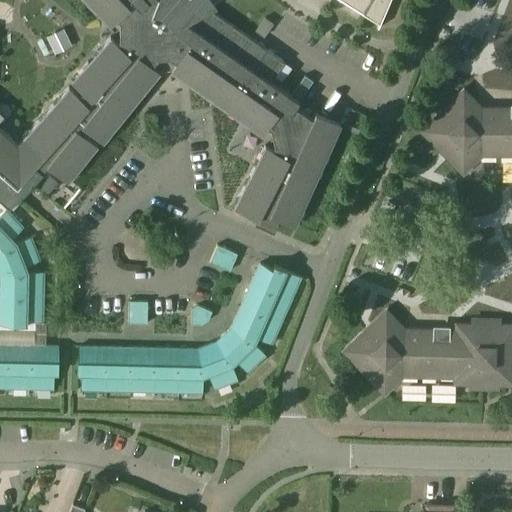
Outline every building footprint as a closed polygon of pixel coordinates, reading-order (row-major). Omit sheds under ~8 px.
[(0,0),(0,195),(12,206),(26,189),(41,172),(48,163),(68,180),(97,144),(85,135),(90,129),(103,140),(159,71),(152,65),(158,59),(169,57),(177,62),(171,69),(262,133),(267,126),(271,128),(275,145),(273,149),(265,145),(234,205),(257,216),(254,221),(275,230),(281,217),(296,223),(341,123),(316,111),(314,117),(297,105),(300,100),(272,80),(285,61),(210,8),(208,5),(211,4),(211,2),(210,3),(208,0),(0,0)] [(342,0),(362,13),(380,24),(390,0),(342,0)] [(464,90),(428,126),(423,131),(463,171),(481,153),(511,153),(511,107),(482,107),(464,90)] [(6,209),(0,215),(0,252),(16,242),(12,238),(23,227),(6,209)] [(16,242),(0,252),(0,275),(0,276),(27,272),(25,266),(40,260),(31,237),(16,242)] [(230,270),(237,253),(217,244),(210,262),(230,270)] [(291,298),(300,276),(301,276),(275,264),(273,268),(260,262),(250,285),(264,291),(266,287),(291,298)] [(0,298),(0,299),(27,300),(27,296),(43,296),(43,272),(27,272),(0,276),(0,298)] [(281,321),(291,298),(266,287),(264,291),(250,285),(240,307),(254,313),(256,309),(281,321)] [(0,299),(0,323),(26,325),(27,321),(42,321),(43,296),(27,296),(27,300),(0,299)] [(148,301),(129,300),(128,323),(147,323),(148,301)] [(212,311),(198,304),(192,308),(191,324),(201,324),(208,320),(212,311)] [(240,307),(232,326),(255,342),(257,337),(272,343),(281,321),(256,309),(254,313),(240,307)] [(511,325),(501,326),(501,320),(471,319),(471,325),(457,325),(457,330),(403,329),(386,311),(345,350),(384,391),(402,374),(456,376),(456,381),(470,382),(469,388),(499,388),(499,383),(511,382),(511,325)] [(255,342),(232,326),(217,340),(232,364),(237,360),(248,371),(266,354),(255,342)] [(232,364),(217,340),(198,348),(204,375),(209,373),(215,387),(238,378),(232,364)] [(10,344),(0,343),(0,386),(5,387),(5,371),(10,371),(10,344)] [(5,387),(29,387),(30,372),(34,372),(35,345),(10,344),(10,371),(5,371),(5,387)] [(34,372),(30,372),(29,387),(54,388),(54,372),(58,372),(59,345),(35,345),(34,372)] [(103,346),(79,346),(78,373),(82,373),(82,388),(106,389),(106,373),(102,373),(103,346)] [(106,389),(130,389),(131,374),(126,374),(127,347),(103,346),(102,373),(106,373),(106,389)] [(130,389),(155,390),(155,374),(151,374),(151,347),(127,347),(126,374),(131,374),(130,389)] [(155,390),(179,390),(179,375),(175,375),(176,347),(151,347),(151,374),(155,374),(155,390)] [(179,390),(203,391),(204,375),(198,348),(176,347),(175,375),(179,375),(179,390)]
